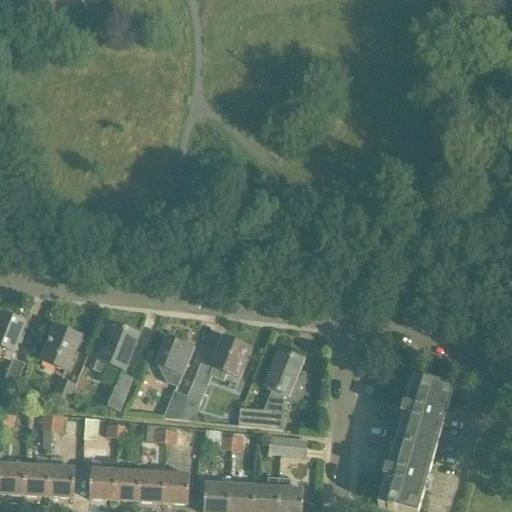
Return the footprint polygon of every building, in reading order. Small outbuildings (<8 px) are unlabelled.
[(14,356),(26,327),(0,316),(0,358),(4,360),(7,353),(14,356)] [(123,374),(138,340),(112,329),(94,373),(106,378),(109,369),(121,373),(106,409),(120,415),(134,379),(123,374)] [(67,374),(81,340),(55,330),(41,363),(67,374)] [(202,363),(194,383),(201,386),(207,389),(211,379),(224,384),(227,377),(238,381),(250,351),(224,341),(213,368),(202,363)] [(183,379),(193,353),(167,343),(152,379),(166,384),(166,385),(178,390),(183,378),(183,379)] [(303,364),(280,355),(265,390),(275,394),(267,414),(241,412),(238,430),(274,433),(283,434),(286,416),(284,416),(286,406),(309,409),(313,379),(298,377),(303,364)] [(0,400),(10,405),(25,366),(12,361),(0,393),(0,400)] [(66,408),(68,404),(72,396),(76,387),(60,380),(51,402),(66,408)] [(435,456),(454,392),(411,380),(393,443),(435,456)] [(178,423),(194,383),(187,398),(174,393),(163,421),(178,423)] [(193,424),(207,389),(201,386),(194,383),(178,423),(193,424)] [(316,432),(318,414),(302,413),(301,431),(316,432)] [(52,435),(53,417),(29,415),(28,433),(52,435)] [(14,431),(16,418),(2,416),(1,430),(14,431)] [(63,435),(64,418),(53,417),(52,435),(63,435)] [(85,442),(96,443),(98,422),(86,421),(85,442)] [(117,442),(118,423),(110,423),(110,428),(107,428),(106,441),(117,442)] [(128,442),(129,429),(124,429),(124,424),(118,423),(117,442),(128,442)] [(165,445),(166,428),(147,426),(146,444),(165,445)] [(185,447),(186,435),(186,429),(166,428),(165,445),(185,447)] [(221,452),(232,453),(233,435),(222,434),(206,432),(205,450),(212,450),(212,452),(221,453),(221,452)] [(243,454),(244,436),(233,435),(232,453),(243,454)] [(283,442),(270,441),(269,459),(281,460),(283,442)] [(283,442),(281,460),(305,462),(307,445),(283,442)] [(390,511),(419,511),(435,456),(393,443),(374,507),(390,511)] [(47,500),(50,461),(47,459),(44,458),(41,458),(36,456),(36,469),(25,469),(23,499),(47,500)] [(73,502),(74,471),(61,471),(62,461),(50,461),(47,500),(73,502)] [(0,497),(23,499),(25,469),(1,467),(0,485),(0,497)] [(113,504),(115,474),(90,473),(88,502),(113,504)] [(137,505),(139,475),(115,474),(113,504),(137,505)] [(162,506),(163,477),(139,475),(137,505),(162,506)] [(187,507),(188,478),(163,477),(162,506),(187,507)] [(277,511),(279,481),(268,480),(267,491),(254,490),(252,511),(277,511)] [(302,511),(304,493),(290,492),(291,481),(279,481),(277,511),(302,511)] [(228,511),(230,488),(205,487),(203,511),(228,511)] [(252,511),(254,490),(230,488),(228,511),(252,511)]
